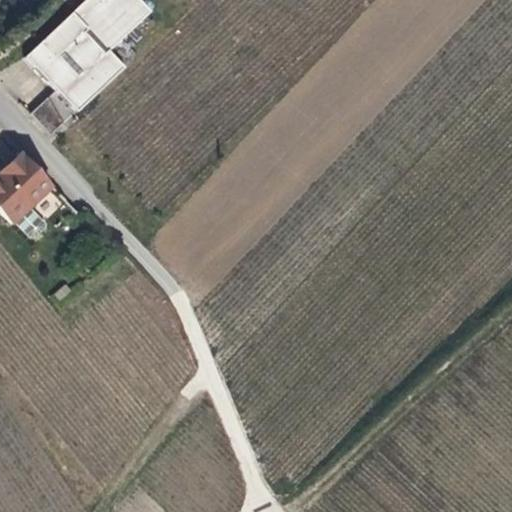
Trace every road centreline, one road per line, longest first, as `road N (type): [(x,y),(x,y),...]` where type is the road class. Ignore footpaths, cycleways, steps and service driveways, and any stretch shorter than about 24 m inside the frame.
road 1 (residential): [(0,91),(179,287)]
road 2 (track): [(179,287),(262,495),(277,511)]
